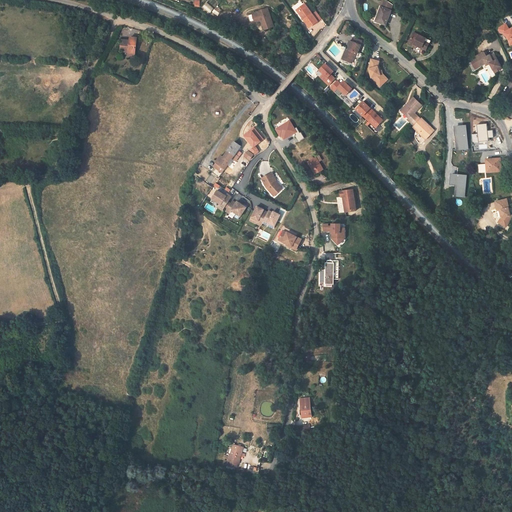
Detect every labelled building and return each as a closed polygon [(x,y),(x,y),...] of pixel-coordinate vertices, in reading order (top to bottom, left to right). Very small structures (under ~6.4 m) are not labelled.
[(391,11),(390,11),(392,4),(385,0),(384,0),(382,8),(381,8),(377,19),(382,20),(381,23),(386,25),(391,11)] [(203,6),(210,12),(213,8),(207,2),(203,6)] [(305,6),(297,12),(298,14),(307,9),(305,6)] [(298,14),(310,30),(322,21),(317,14),(313,17),(307,9),(298,14)] [(271,30),(266,13),(252,17),(254,24),(258,22),(259,26),(262,33),(271,30)] [(511,27),(510,24),(504,29),(503,31),(505,34),(508,34),(509,33),(511,38),(511,27)] [(416,48),(417,46),(426,50),(431,41),(419,35),(418,37),(417,40),(412,37),(408,45),(413,47),(416,48)] [(119,51),(127,52),(127,53),(134,53),(136,38),(129,38),(129,42),(120,41),(119,51)] [(350,40),(347,49),(345,49),(342,58),(347,60),(346,64),(353,66),(356,57),(358,57),(362,44),(350,40)] [(494,56),(491,57),(489,53),(480,58),(475,61),(480,70),(485,67),(490,65),(491,67),(495,65),(500,73),(506,70),(507,69),(501,60),(498,55),(497,55),(496,55),(494,56)] [(380,60),(371,58),(369,68),(371,78),(376,77),(377,80),(383,84),(388,77),(383,74),(382,70),(380,65),(380,60)] [(334,70),(326,63),(318,70),(323,73),(319,76),(329,85),(336,78),(331,74),(334,70)] [(384,69),(382,70),(383,74),(388,77),(383,84),(385,86),(391,77),(385,72),(384,69)] [(341,83),(338,80),(330,88),(339,96),(343,92),(346,96),(353,88),(344,80),(341,83)] [(422,105),(413,97),(400,111),(415,125),(412,127),(426,140),(434,131),(421,120),(415,113),(422,105)] [(372,108),(364,101),(355,109),(363,116),(372,108)] [(385,120),(374,111),(366,119),(376,128),(385,120)] [(290,120),(275,129),(279,137),(281,136),(283,140),(297,132),(290,120)] [(478,125),(478,134),(472,135),(472,143),(489,142),(489,139),(494,139),(493,131),(488,132),(488,125),(478,125)] [(465,126),(455,127),(458,149),(467,148),(465,126)] [(254,127),(243,135),(253,148),(255,146),(264,139),(254,127)] [(225,156),(223,154),(218,161),(227,168),(243,145),(236,141),(225,156)] [(255,146),(253,148),(249,151),(253,155),(254,155),(259,151),(255,146)] [(250,160),(253,155),(249,151),(247,150),(244,156),(250,160)] [(319,155),(310,160),(318,173),(327,167),(319,155)] [(500,159),(486,160),(486,165),(478,165),(479,173),(501,171),(500,159)] [(211,173),(219,178),(227,168),(218,161),(215,165),(211,173)] [(272,172),(261,178),(266,187),(274,197),(283,188),(278,182),(272,172)] [(230,179),(222,174),(222,175),(219,178),(227,185),(228,183),(228,182),(230,179)] [(467,176),(454,175),(453,183),(456,184),(454,197),(465,199),(467,176)] [(353,188),(340,190),(342,197),(345,212),(357,210),(353,188)] [(226,195),(218,189),(211,199),(222,205),(219,208),(223,211),(233,196),(228,193),(226,195)] [(502,225),(507,228),(508,226),(511,228),(511,227),(511,207),(509,205),(507,198),(496,200),(498,210),(500,209),(501,218),(499,218),(499,220),(498,222),(502,225)] [(236,202),(233,199),(225,211),(230,214),(232,211),(241,217),(247,206),(237,200),(236,202)] [(265,210),(257,206),(249,220),(261,226),(262,222),(267,211),(265,210)] [(281,214),(269,209),(262,222),(274,228),(281,214)] [(341,223),(332,223),(332,225),(324,225),(324,231),(331,232),(331,238),(338,245),(346,238),(346,227),(342,226),(341,223)] [(291,233),(286,230),(281,238),(294,245),(292,248),(298,251),(305,239),(292,231),(291,233)] [(339,261),(325,262),(325,265),(319,264),(319,286),(338,287),(339,261)] [(304,399),(305,412),(315,411),(314,399),(304,399)] [(247,444),(238,441),(231,460),(239,462),(243,452),(244,452),(247,444)]
